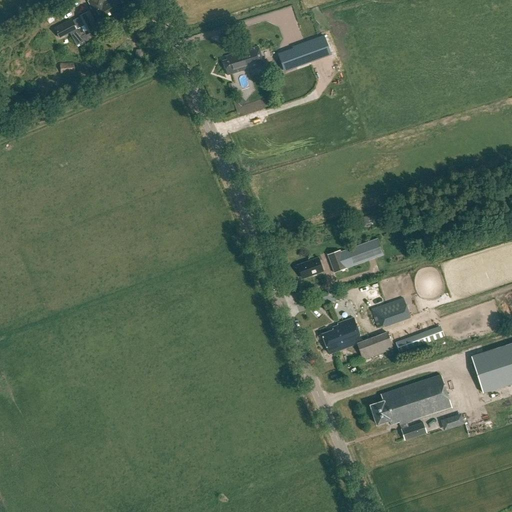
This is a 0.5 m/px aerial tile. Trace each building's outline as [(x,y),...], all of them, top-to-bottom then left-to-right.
[(91,0),(88,2),(100,24),(124,12),(122,9),(125,7),(121,0),(108,0),(104,2),(102,0),(91,0)] [(88,12),(80,16),(89,34),(98,30),(88,12)] [(71,21),(55,29),(59,38),(76,30),(71,21)] [(324,36),(278,52),(284,70),(331,54),(324,36)] [(227,60),(223,62),(227,76),(264,65),(258,47),(237,54),(237,55),(232,56),(232,55),(226,57),(227,60)] [(342,225),(344,232),(375,223),(373,215),(342,225)] [(340,253),(339,251),(328,254),(335,273),(384,256),(378,239),(340,253)] [(306,264),(298,267),(298,268),(298,270),(299,273),(300,274),(302,278),(310,275),(310,276),(311,276),(313,277),(317,276),(317,274),(323,271),(318,258),(305,263),(306,264)] [(410,318),(425,313),(419,295),(405,300),(404,298),(371,309),(379,330),(411,319),(410,318)] [(357,344),(363,360),(394,349),(393,344),(402,341),(398,329),(388,332),(363,341),(354,316),(337,322),(338,323),(331,326),(333,330),(322,334),(329,354),(357,344)] [(444,337),(441,329),(396,346),(399,353),(444,337)] [(511,385),(511,344),(473,357),(485,394),(511,385)] [(402,429),(405,440),(427,433),(423,422),(408,427),(407,423),(452,408),(441,375),(381,395),(383,402),(371,406),(374,417),(373,418),(375,422),(376,423),(377,425),(389,421),(390,425),(399,422),(400,425),(402,429)] [(466,411),(445,419),(449,429),(470,422),(466,411)]
